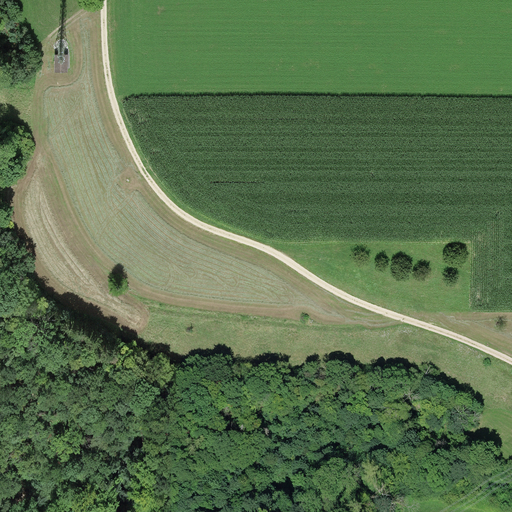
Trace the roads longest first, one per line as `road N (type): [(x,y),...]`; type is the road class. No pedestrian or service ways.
road 1 (track): [(102,0),(113,106),(136,162),(175,210),(270,253),(343,299),(511,364)]
road 2 (track): [(139,307),(327,331),(397,318)]
